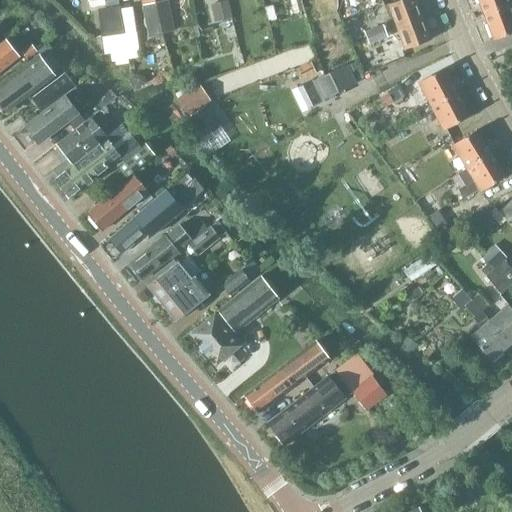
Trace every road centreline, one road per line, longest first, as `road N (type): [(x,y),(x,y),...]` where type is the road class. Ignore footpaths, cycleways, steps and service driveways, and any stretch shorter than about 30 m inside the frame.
road 1 (tertiary): [(287,511),(0,155)]
road 2 (residential): [(344,511),(511,400)]
road 3 (residential): [(511,127),(455,0)]
